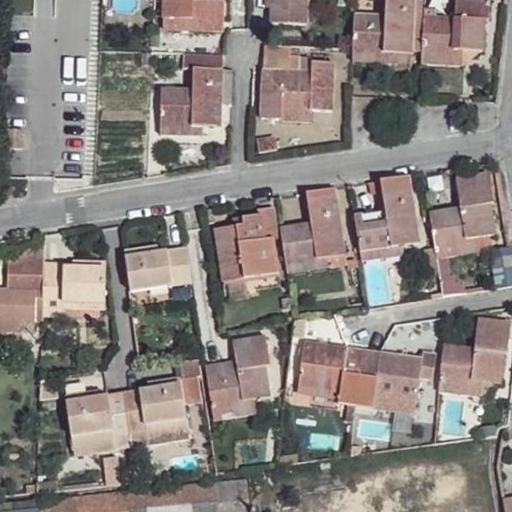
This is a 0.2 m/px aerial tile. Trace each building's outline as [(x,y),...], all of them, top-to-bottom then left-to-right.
[(168,0),(167,19),(186,22),(228,24),(228,0),(168,0)] [(276,0),(274,28),(309,29),(311,2),(310,0),(276,0)] [(387,0),(385,19),(356,18),(354,51),(354,54),(413,56),(413,0),(387,0)] [(459,0),(458,23),(427,20),(426,56),(457,57),(457,53),(467,54),(485,56),(489,24),(493,24),(494,0),(459,0)] [(228,24),(186,22),(186,33),(227,35),(227,32),(228,24)] [(294,50),(268,47),(267,75),(266,121),(286,123),(286,112),(315,114),(334,115),(336,68),(316,66),(315,77),(302,76),(301,58),(294,58),(294,50)] [(457,57),(426,56),(424,68),(466,71),(467,54),(457,53),(457,57)] [(413,56),(354,54),(354,63),(412,66),(413,56)] [(225,58),(187,57),(186,72),(197,72),(197,92),(166,92),(164,128),(195,129),(195,132),(205,133),(223,133),(225,73),(225,58)] [(315,114),(286,112),(286,123),(314,125),(315,114)] [(195,129),(164,128),(163,140),(205,142),(205,133),(195,132),(195,129)] [(387,215),(358,221),(363,253),(393,249),(393,252),(406,251),(423,248),(413,178),(382,183),(387,215)] [(463,211),(432,216),(437,252),(470,249),(470,242),(480,242),(497,240),(493,208),(496,207),(492,178),(459,181),(463,211)] [(313,225),(282,231),(287,265),(318,261),(319,262),(330,262),(347,258),(338,190),(308,195),(313,225)] [(234,229),(213,231),(223,284),(278,276),(273,242),(279,241),(274,209),(258,211),(259,217),(242,219),(243,227),(234,229)] [(242,219),(232,220),(234,229),(243,227),(242,219)] [(470,249),(437,252),(438,266),(483,259),(480,242),(470,242),(470,249)] [(160,246),(146,249),(149,256),(162,255),(160,246)] [(146,249),(126,252),(133,292),(193,282),(188,251),(162,255),(149,256),(146,249)] [(393,249),(363,253),(363,267),(407,261),(406,251),(393,252),(393,249)] [(6,290),(0,290),(0,322),(36,323),(36,261),(8,260),(6,290)] [(318,261),(287,265),(287,277),(331,271),(330,262),(319,262),(318,261)] [(72,269),(44,269),(43,310),(64,310),(64,302),(104,303),(104,264),(86,263),(85,268),(72,269)] [(193,282),(133,292),(136,313),(196,303),(193,282)] [(470,355),(438,350),(433,386),(466,392),(468,386),(477,389),(493,391),(498,359),(503,360),(507,330),(477,326),(470,355)] [(227,376),(209,380),(212,416),(247,411),(247,404),(272,400),(267,374),(272,372),(267,341),(236,346),(238,367),(239,374),(227,376)] [(339,353),(306,348),(301,393),(342,399),(345,380),(349,354),(339,353)] [(364,357),(349,354),(345,380),(360,383),(364,357)] [(381,358),(364,357),(360,383),(377,385),(381,358)] [(388,360),(381,358),(377,385),(375,402),(417,409),(424,366),(388,360)] [(238,367),(226,369),(227,376),(239,374),(238,367)] [(226,369),(208,372),(209,380),(227,376),(226,369)] [(130,437),(132,447),(185,440),(183,424),(182,409),(198,407),(195,384),(177,386),(176,384),(160,386),(160,393),(147,395),(125,399),(130,437)] [(160,386),(146,388),(147,395),(160,393),(160,386)] [(466,392),(433,386),(431,397),(474,405),(477,389),(468,386),(466,392)] [(342,399),(301,393),(299,402),(340,410),(342,399)] [(88,397),(67,399),(72,439),(112,435),(113,439),(130,437),(125,399),(100,401),(88,402),(88,397)] [(417,409),(375,402),(373,414),(415,419),(417,409)] [(247,411),(212,416),(214,427),(258,420),(256,404),(247,404),(247,411)] [(112,435),(72,439),(75,460),(114,455),(113,439),(112,435)] [(218,511),(217,484),(42,502),(43,511),(218,511)]
